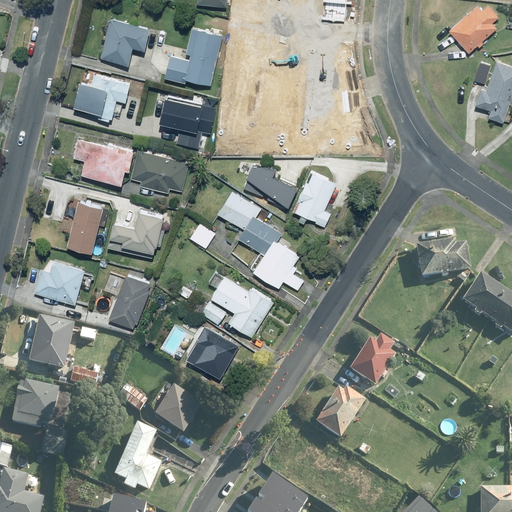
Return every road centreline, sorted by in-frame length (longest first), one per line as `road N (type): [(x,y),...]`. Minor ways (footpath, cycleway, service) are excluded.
road 1 (residential): [(429,148),(202,511)]
road 2 (secondary): [(0,232),(56,0)]
road 3 (residential): [(390,0),(392,75),(429,148)]
